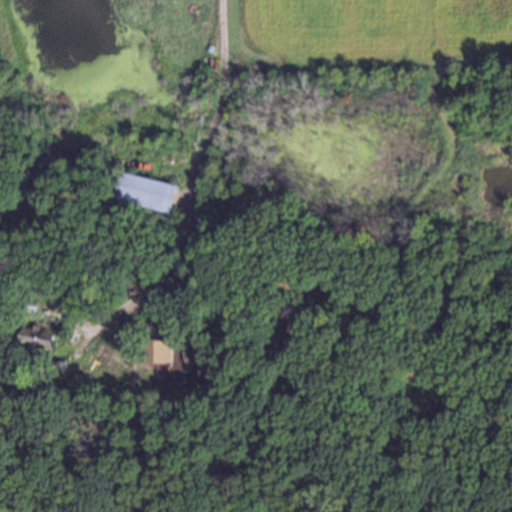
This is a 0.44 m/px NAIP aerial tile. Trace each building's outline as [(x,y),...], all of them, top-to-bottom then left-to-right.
[(128,136),(168,147),(166,155),(126,145),(128,136)] [(182,186),(175,216),(119,198),(126,171),(182,186)] [(14,314),(13,321),(5,320),(5,313),(14,314)] [(51,347),(21,345),(23,327),(52,330),(51,347)] [(145,339),(170,340),(170,362),(145,362),(145,339)] [(54,375),(55,360),(62,361),(61,376),(54,375)]
